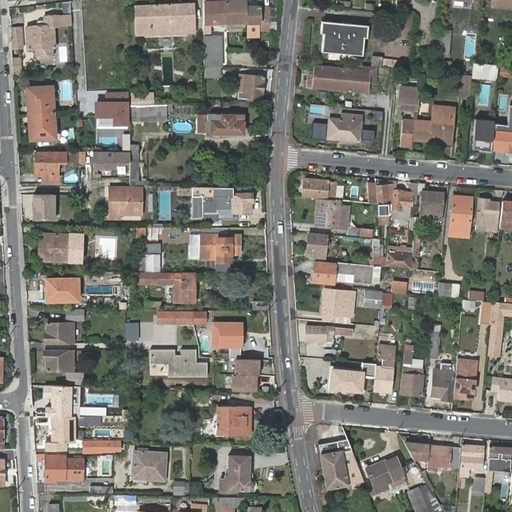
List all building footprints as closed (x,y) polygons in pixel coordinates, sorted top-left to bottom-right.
[(224,0),(202,0),(203,23),(203,34),(209,34),(208,22),(213,22),(213,25),(218,25),(218,22),(225,22),(225,0),(224,0)] [(244,0),(225,0),(225,22),(245,22),(244,6),(244,0)] [(511,0),(492,0),(492,7),(511,8),(511,0)] [(148,27),(148,35),(193,33),(191,2),(134,5),(136,36),(143,35),(143,27),(148,27)] [(258,6),(244,6),(245,22),(245,23),(269,22),(268,7),(258,7),(258,6)] [(59,16),(43,17),(43,21),(37,21),(36,23),(36,26),(25,27),(26,49),(35,49),(36,56),(38,58),(49,57),(51,55),(51,48),(54,48),(52,26),(60,26),(59,16)] [(323,34),(322,50),(362,55),(363,38),(366,38),(367,25),(322,21),(320,33),(323,34)] [(20,27),(10,28),(11,47),(21,47),(20,27)] [(449,30),(439,29),(437,49),(443,49),(442,56),(446,56),(449,30)] [(220,36),(204,36),(204,40),(204,48),(204,65),(221,66),(220,36)] [(372,55),(371,64),(381,65),(382,56),(372,55)] [(13,57),(15,66),(23,65),(21,56),(13,57)] [(446,57),(441,63),(449,69),(453,63),(446,57)] [(356,70),(341,69),(339,89),(366,91),(368,75),(375,75),(376,66),(357,64),(356,70)] [(339,89),(341,69),(314,66),(313,77),(307,77),(307,81),(304,81),(303,86),(339,89)] [(206,67),(206,77),(220,77),(219,67),(206,67)] [(511,69),(500,68),(500,76),(511,77),(511,69)] [(246,100),(255,101),(256,96),(261,97),(263,76),(240,74),(238,97),(246,98),(246,100)] [(479,83),(479,105),(490,105),(489,83),(479,83)] [(26,88),(27,114),(53,112),(51,86),(26,88)] [(400,86),(398,109),(415,110),(418,87),(400,86)] [(127,92),(104,92),(104,102),(97,102),(97,126),(127,126),(127,121),(127,106),(127,92)] [(167,105),(127,106),(127,121),(148,121),(148,116),(167,115),(167,105)] [(431,137),(450,139),(453,107),(432,106),(431,121),(413,120),(411,139),(430,140),(431,137)] [(53,112),(27,114),(29,139),(54,138),(53,112)] [(327,137),(359,140),(361,115),(352,115),(352,114),(341,112),(340,119),(328,119),(327,137)] [(208,121),(206,122),(206,132),(211,132),(212,135),(213,136),(215,137),(217,136),(219,135),(219,134),(220,132),(243,133),(243,115),(209,114),(208,121)] [(471,150),(490,152),(493,121),(474,119),(471,150)] [(511,126),(495,125),(492,150),(511,152),(511,149),(511,126)] [(128,151),(93,151),(93,166),(113,167),(113,161),(129,161),(128,151)] [(34,152),(33,161),(59,161),(77,162),(77,152),(34,152)] [(59,161),(33,161),(33,177),(41,178),(41,183),(63,184),(63,176),(58,176),(59,161)] [(137,172),(128,172),(129,185),(138,185),(137,172)] [(304,178),(302,196),(328,198),(329,189),(331,189),(331,181),(304,178)] [(377,198),(376,184),(367,184),(368,197),(370,197),(377,198)] [(391,203),(393,185),(377,186),(379,211),(382,211),(382,207),(388,207),(388,203),(391,203)] [(233,216),(233,211),(250,211),(250,202),(252,202),(252,193),(244,193),(244,187),(193,186),(193,195),(203,195),(202,212),(203,212),(217,212),(217,210),(223,210),(222,216),(233,216)] [(147,189),(115,188),(114,210),(146,211),(147,189)] [(394,190),(392,215),(397,215),(397,212),(410,213),(412,192),(394,190)] [(422,190),(421,197),(420,217),(442,218),(443,192),(424,191),(422,190)] [(53,194),(32,194),(32,220),(53,220),(53,194)] [(203,195),(193,195),(193,216),(203,216),(203,212),(202,212),(203,195)] [(453,195),(450,227),(468,229),(471,197),(453,195)] [(479,197),(478,215),(497,217),(499,201),(489,200),(490,198),(479,197)] [(340,201),(314,199),(313,205),(316,205),(315,215),(319,215),(318,225),(337,227),(340,201)] [(511,228),(511,201),(503,201),(500,228),(511,228)] [(162,227),(152,228),(146,227),(146,235),(162,235),(162,227)] [(75,259),(76,235),(39,233),(39,250),(49,249),(49,261),(72,261),(75,259)] [(308,234),(306,253),(315,254),(314,257),(324,258),(327,236),(308,234)] [(201,235),(191,235),(191,258),(201,258),(201,235)] [(218,235),(201,235),(201,258),(218,258),(218,255),(232,255),(240,255),(240,235),(218,235)] [(148,244),(148,253),(159,253),(159,244),(148,244)] [(371,260),(370,265),(380,266),(380,257),(380,249),(373,248),(372,260),(371,260)] [(39,250),(39,261),(49,261),(49,249),(39,250)] [(159,271),(159,256),(145,256),(145,257),(145,271),(159,271)] [(347,263),(335,263),(334,264),(314,263),(312,282),(334,283),(335,273),(346,274),(347,263)] [(373,272),(371,289),(382,290),(383,283),(379,283),(380,273),(373,272)] [(136,283),(174,283),(174,273),(136,273),(136,283)] [(194,302),(194,273),(174,273),(174,283),(174,302),(194,302)] [(46,278),(46,300),(77,301),(77,278),(46,278)] [(394,278),(392,291),(407,293),(409,281),(394,278)] [(439,281),(438,295),(460,297),(461,283),(439,281)] [(468,299),(492,301),(493,288),(469,286),(468,299)] [(353,291),(323,289),(321,313),(322,313),(350,316),(351,316),(353,291)] [(379,293),(364,291),(363,301),(378,303),(379,293)] [(416,305),(418,297),(410,295),(408,304),(416,305)] [(268,309),(268,301),(253,301),(253,309),(268,309)] [(503,316),(511,317),(511,303),(494,302),(489,355),(499,356),(503,316)] [(67,310),(67,320),(82,320),(83,310),(67,310)] [(206,312),(157,311),(157,324),(205,325),(206,312)] [(322,313),(321,321),(350,323),(350,316),(322,313)] [(126,339),(140,339),(140,322),(126,322),(126,339)] [(44,333),(44,343),(73,343),(73,323),(47,323),(47,333),(44,333)] [(241,323),(212,323),(212,325),(212,347),(242,347),(241,323)] [(305,327),(305,342),(325,343),(326,335),(352,336),(352,329),(305,327)] [(432,337),(429,358),(438,358),(441,338),(432,337)] [(205,375),(206,363),(194,362),(194,349),(179,349),(179,357),(173,357),(173,349),(148,349),(148,362),(167,363),(167,375),(205,375)] [(73,370),(73,350),(44,350),(44,360),(47,360),(47,370),(73,370)] [(375,366),(372,390),(391,392),(393,367),(391,367),(392,357),(383,356),(382,366),(375,366)] [(476,360),(456,358),(452,397),(472,399),(476,360)] [(258,359),(234,359),(234,375),(255,376),(258,376),(258,359)] [(403,367),(401,393),(419,395),(422,369),(403,367)] [(433,369),(431,395),(441,396),(441,399),(450,400),(453,370),(433,369)] [(330,371),(329,389),(360,391),(361,373),(330,371)] [(66,373),(66,384),(82,384),(82,373),(66,373)] [(234,375),(231,375),(231,391),(255,392),(255,376),(234,375)] [(511,403),(511,378),(494,377),(492,391),(499,391),(498,402),(511,403)] [(48,407),(48,415),(53,415),(52,442),(70,442),(80,443),(82,385),(55,384),(54,407),(48,407)] [(191,394),(191,401),(207,402),(207,392),(195,392),(195,394),(191,394)] [(214,433),(248,434),(248,417),(244,417),(244,406),(215,406),(215,423),(214,423),(214,433)] [(343,439),(336,441),(338,451),(345,450),(343,439)] [(98,441),(82,441),(82,449),(82,450),(112,451),(112,449),(118,449),(119,441),(98,441)] [(360,482),(347,450),(345,450),(338,451),(336,441),(318,444),(326,488),(360,482)] [(426,444),(403,442),(408,451),(412,458),(424,459),(426,444)] [(462,444),(459,471),(468,471),(468,467),(481,468),(483,446),(462,444)] [(458,467),(460,449),(450,449),(450,446),(429,445),(427,459),(426,469),(436,470),(437,465),(458,467)] [(511,463),(511,448),(488,446),(487,457),(486,471),(509,473),(509,469),(511,469),(511,463)] [(133,450),(133,478),(165,479),(166,452),(133,450)] [(250,478),(250,456),(228,455),(228,479),(220,479),(219,490),(251,491),(254,490),(256,486),(256,484),(255,482),(253,480),(250,478)] [(45,456),(45,481),(56,480),(55,477),(82,477),(82,458),(65,458),(65,456),(45,456)] [(405,481),(395,456),(385,460),(385,459),(365,468),(375,493),(405,481)] [(474,491),(484,491),(485,478),(475,478),(474,491)] [(174,494),(186,494),(186,480),(174,480),(174,494)] [(190,483),(192,495),(204,493),(202,481),(190,483)] [(112,486),(96,485),(96,492),(112,493),(112,486)] [(419,486),(409,490),(412,502),(423,498),(419,486)] [(49,503),(48,511),(58,511),(58,504),(49,503)]
